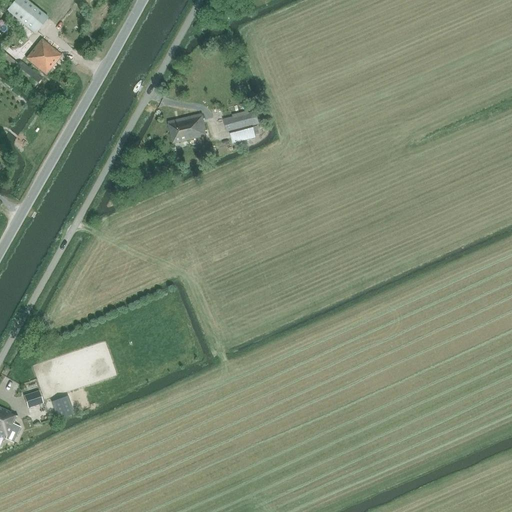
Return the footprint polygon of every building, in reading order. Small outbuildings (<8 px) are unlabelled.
[(15,0),(6,11),(35,34),(48,18),(25,0),(15,0)] [(46,75),(61,56),(42,41),(37,47),(31,55),(27,59),(46,75)] [(0,62),(11,72),(33,90),(42,79),(20,61),(20,62),(7,51),(5,53),(0,47),(0,62)] [(225,119),(225,120),(229,133),(231,132),(234,144),(257,138),(253,127),(258,125),(254,112),(225,119)] [(177,120),(168,123),(173,145),(206,137),(204,131),(206,131),(202,115),(177,120)] [(25,396),(29,408),(44,403),(40,391),(25,396)] [(52,401),(55,409),(60,407),(63,417),(72,414),(70,409),(66,396),(52,401)] [(14,424),(17,417),(10,414),(11,412),(0,407),(0,437),(5,439),(13,443),(21,427),(14,424)]
